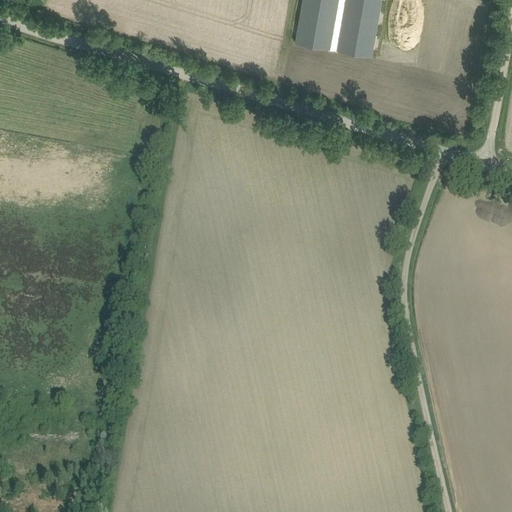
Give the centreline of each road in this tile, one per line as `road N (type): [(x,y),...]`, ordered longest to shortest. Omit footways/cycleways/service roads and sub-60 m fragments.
road 1 (tertiary): [(485,165),(0,19)]
road 2 (track): [(441,153),(403,301),(450,511)]
road 3 (unclassified): [(485,165),(511,18)]
